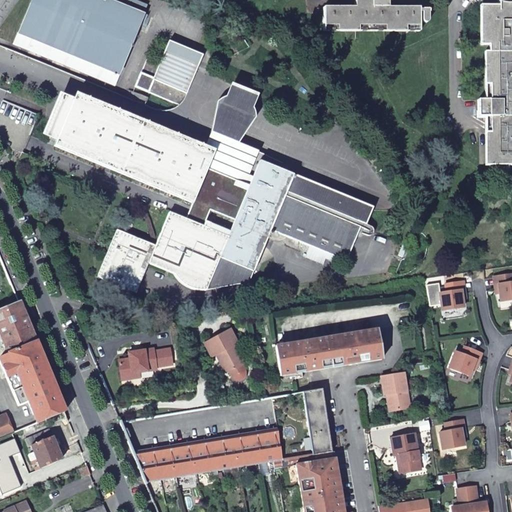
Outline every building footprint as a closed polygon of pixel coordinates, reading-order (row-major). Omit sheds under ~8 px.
[(33,0),(15,43),(114,84),(148,5),(135,0),(33,0)] [(407,0),(354,0),(354,11),(322,11),(322,36),(420,35),(419,16),(422,16),(422,21),(422,22),(423,23),(424,24),(425,24),(426,24),(428,23),(428,22),(428,11),(419,11),(419,10),(387,10),(387,3),(405,2),(407,0)] [(511,0),(494,0),(498,4),(497,9),(481,9),(481,49),(488,48),(489,55),(485,55),(484,103),(477,103),(477,120),(485,120),(484,168),(511,167),(511,4),(510,6),(511,3),(511,0)] [(147,63),(136,89),(179,107),(180,106),(184,103),(203,58),(169,44),(160,68),(147,63)] [(283,165),(236,146),(220,139),(213,155),(203,151),(75,97),(74,101),(68,98),(62,104),(55,111),(51,122),(50,131),(50,140),(56,142),(54,147),(192,205),(185,221),(168,214),(154,247),(116,231),(96,279),(134,295),(147,264),(172,275),(173,278),(183,288),(191,292),(205,293),(206,292),(210,283),(225,289),(249,284),(269,232),(310,249),(328,257),(326,262),(331,264),(333,259),(345,264),(357,234),(369,238),(371,238),(374,236),(374,234),(374,232),(372,230),(365,227),(371,212),(365,207),(361,206),(354,205),(350,201),(337,198),(333,194),(327,192),(321,191),(317,188),(311,185),(306,185),(292,179),(293,178),(280,172),(283,165)] [(220,139),(236,146),(245,132),(253,119),(252,113),(250,110),(247,105),(242,101),(237,99),(229,99),(223,100),(216,104),(213,119),(210,135),(220,139)] [(220,139),(210,135),(203,151),(213,155),(220,139)] [(22,152),(14,170),(15,171),(23,175),(32,157),(22,152)] [(402,260),(406,249),(402,247),(397,258),(402,260)] [(323,267),(326,262),(328,257),(310,249),(305,260),(323,267)] [(499,296),(500,305),(511,302),(511,284),(511,277),(496,280),(499,296)] [(206,292),(225,289),(210,283),(206,292)] [(462,302),(460,285),(445,287),(446,295),(440,296),(441,305),(442,313),(463,310),(462,302)] [(441,305),(440,296),(438,286),(426,287),(429,307),(441,305)] [(64,412),(18,302),(0,308),(0,340),(6,356),(0,358),(0,365),(18,408),(27,404),(36,424),(46,420),(64,412)] [(204,344),(211,358),(218,354),(221,361),(221,364),(224,370),(229,373),(230,372),(232,377),(238,382),(243,382),(245,378),(244,371),(242,366),(244,365),(234,346),(238,344),(230,330),(204,344)] [(280,375),(383,359),(378,330),(275,346),(280,375)] [(128,359),(118,361),(121,380),(132,379),(131,374),(139,373),(156,370),(156,368),(172,365),(170,349),(153,352),(153,349),(128,353),(128,359)] [(455,354),(448,371),(469,378),(472,370),(478,355),(464,349),(461,357),(455,354)] [(410,407),(404,372),(380,376),(381,382),(383,394),(389,393),(389,398),(387,398),(389,411),(410,407)] [(274,459),(275,467),(295,464),(303,511),(343,511),(334,459),(334,458),(332,458),(331,450),(320,390),(316,390),(302,392),(313,453),(283,458),(278,428),(132,451),(144,480),(274,459)] [(1,438),(3,441),(15,436),(23,435),(48,424),(46,420),(36,424),(13,433),(1,438)] [(459,423),(444,426),(446,434),(439,435),(442,451),(452,450),(464,447),(462,439),(459,423)] [(62,459),(49,428),(35,434),(38,442),(31,445),(41,468),(62,459)] [(415,433),(390,437),(394,455),(400,454),(401,461),(398,462),(401,473),(422,469),(415,433)] [(474,488),(458,490),(458,491),(461,511),(486,511),(485,504),(476,505),(474,488)] [(461,511),(458,491),(457,490),(460,507),(451,509),(451,511),(461,511)] [(411,501),(406,502),(407,511),(431,511),(430,498),(411,501)] [(31,511),(26,500),(0,511),(31,511)] [(407,511),(406,502),(379,505),(380,511),(407,511)]
